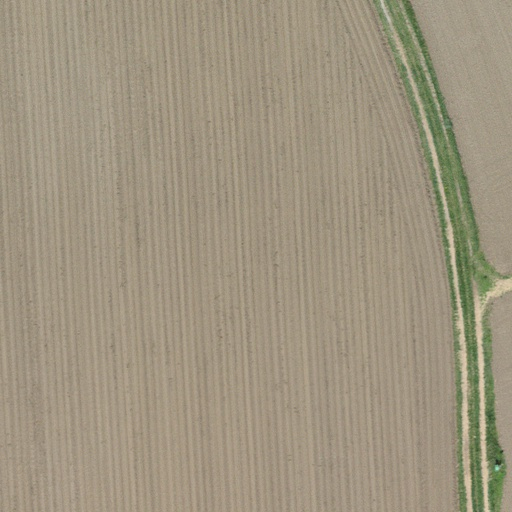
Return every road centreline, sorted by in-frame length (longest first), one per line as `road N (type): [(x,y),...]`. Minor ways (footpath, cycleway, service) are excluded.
road 1 (unknown): [(422,0),(456,82),(477,293)]
road 2 (unknown): [(477,293),(500,511)]
